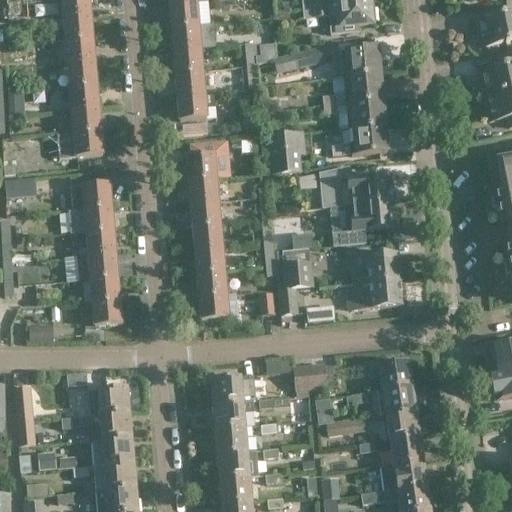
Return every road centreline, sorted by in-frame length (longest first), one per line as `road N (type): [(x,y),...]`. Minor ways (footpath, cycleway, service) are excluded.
road 1 (residential): [(131,0),(162,356)]
road 2 (residential): [(449,330),(422,0)]
road 3 (residential): [(162,356),(449,330)]
road 4 (residential): [(471,511),(449,330)]
road 5 (residential): [(0,359),(162,356)]
road 6 (residential): [(162,356),(172,511)]
